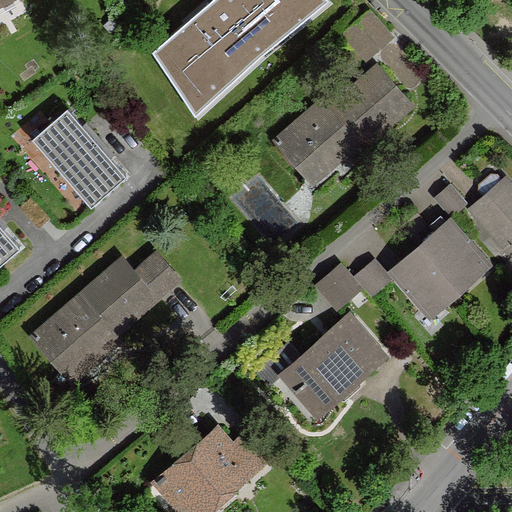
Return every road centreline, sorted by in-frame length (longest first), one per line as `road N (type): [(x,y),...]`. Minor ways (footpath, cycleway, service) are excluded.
road 1 (residential): [(399,0),(511,111)]
road 2 (tertiary): [(413,511),(511,398)]
